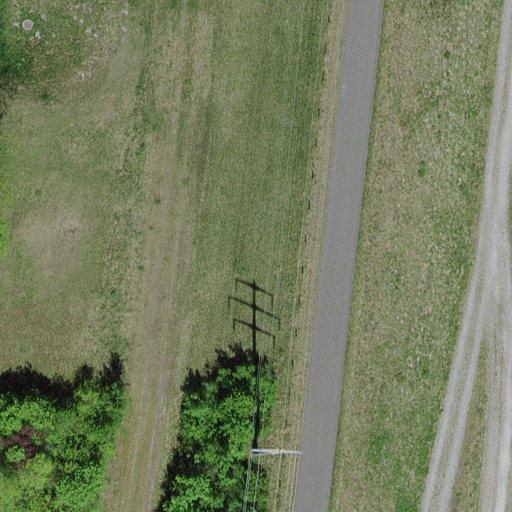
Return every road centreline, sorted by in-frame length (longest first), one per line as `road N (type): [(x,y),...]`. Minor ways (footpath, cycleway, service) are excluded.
road 1 (track): [(368,0),(309,511)]
road 2 (track): [(511,96),(491,282),(432,511)]
road 3 (track): [(491,511),(501,382)]
